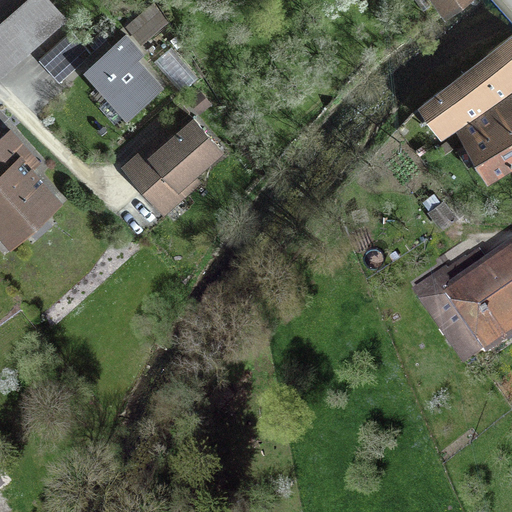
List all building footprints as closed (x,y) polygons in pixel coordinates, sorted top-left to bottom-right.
[(27,0),(0,23),(0,73),(63,18),(48,0),(27,0)] [(438,0),(447,10),(460,0),(438,0)] [(126,26),(141,41),(165,20),(151,4),(126,26)] [(91,53),(71,30),(38,59),(58,82),(91,53)] [(511,88),(511,34),(421,104),(440,132),(453,123),(456,127),(511,88)] [(125,35),(88,68),(127,112),(159,84),(134,56),(140,51),(125,35)] [(511,91),(458,128),(489,177),(511,163),(511,91)] [(146,147),(124,166),(154,201),(175,182),(177,185),(220,149),(193,118),(152,154),(146,147)] [(30,169),(38,161),(10,129),(0,138),(0,169),(3,173),(0,175),(0,231),(7,239),(55,197),(30,169)] [(511,250),(495,262),(509,335),(511,332),(511,250)] [(484,352),(509,335),(495,262),(476,274),(466,259),(458,265),(456,262),(454,264),(455,266),(448,271),(445,267),(414,288),(429,311),(447,299),(465,325),(448,337),(464,361),(481,349),(484,352)]
